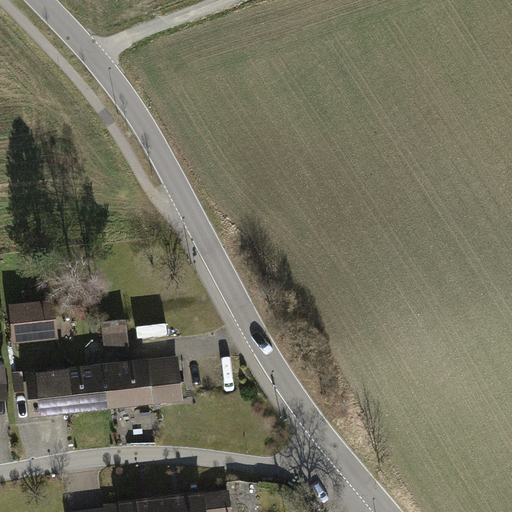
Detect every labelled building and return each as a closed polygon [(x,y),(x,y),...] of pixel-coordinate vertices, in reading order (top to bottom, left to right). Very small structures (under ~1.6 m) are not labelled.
[(52,305),(14,310),(17,340),(56,336),(52,305)] [(125,322),(103,324),(107,361),(115,360),(128,359),(125,322)] [(107,361),(112,407),(151,402),(147,363),(116,366),(115,360),(107,361)] [(147,363),(151,402),(181,399),(177,360),(147,363)] [(97,369),(69,372),(73,410),(112,407),(107,361),(97,362),(97,369)] [(69,372),(31,376),(35,414),(73,410),(69,372)] [(0,401),(12,401),(10,383),(0,384),(0,401)] [(166,492),(168,511),(232,511),(231,493),(180,498),(179,491),(166,492)] [(151,501),(69,510),(69,511),(168,511),(166,492),(150,494),(151,501)]
